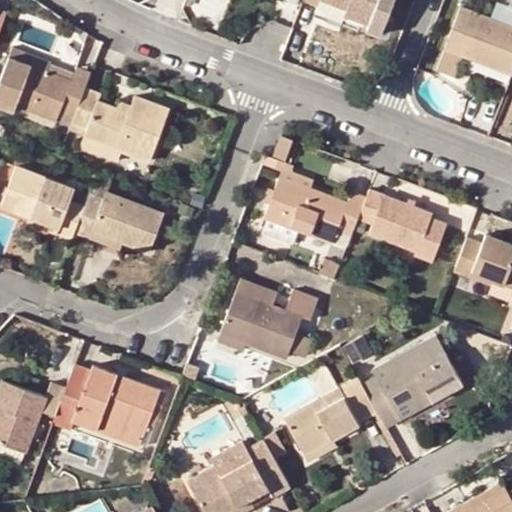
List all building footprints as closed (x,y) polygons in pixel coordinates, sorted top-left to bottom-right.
[(306,0),(317,4),(318,0),(322,0),(337,5),(346,8),(343,15),(343,16),(367,25),(376,0),(306,0)] [(394,0),(376,0),(367,25),(365,28),(381,34),(394,0)] [(346,8),(337,5),(335,11),(343,15),(346,8)] [(511,19),(508,26),(490,20),(459,8),(437,71),(452,76),(460,55),(511,74),(511,71),(511,19)] [(493,12),(490,20),(508,26),(511,19),(493,12)] [(8,57),(46,72),(49,64),(11,48),(8,57)] [(84,88),(88,79),(74,74),(71,81),(46,72),(8,57),(0,79),(0,90),(18,97),(16,106),(70,126),(84,88)] [(84,88),(70,126),(86,132),(84,138),(121,151),(149,162),(169,109),(135,97),(132,106),(129,113),(116,108),(98,102),(101,94),(84,88)] [(129,113),(132,106),(119,101),(116,108),(129,113)] [(291,140),(280,136),(273,156),(284,160),(291,140)] [(121,151),(84,138),(80,148),(118,162),(121,151)] [(58,229),(57,234),(71,239),(73,233),(90,189),(75,183),(74,188),(15,167),(0,207),(28,218),(58,229)] [(278,177),(309,189),(312,180),(281,169),(278,177)] [(109,182),(95,177),(90,189),(73,233),(88,238),(91,231),(122,242),(149,252),(164,214),(105,192),(109,182)] [(357,219),(364,199),(351,193),(346,203),(309,189),(278,177),(263,217),(266,219),(261,233),(292,245),(298,231),(332,244),(332,243),(337,230),(351,235),(357,219)] [(406,205),(368,190),(364,199),(357,219),(371,225),(368,233),(434,257),(446,224),(430,218),(431,215),(413,207),(406,205)] [(408,199),(406,205),(413,207),(415,202),(408,199)] [(58,229),(28,218),(25,223),(56,235),(57,234),(58,229)] [(332,243),(345,248),(351,235),(337,230),(332,243)] [(119,250),(122,242),(91,231),(88,238),(119,250)] [(465,238),(452,272),(468,278),(470,272),(492,280),(511,287),(511,245),(484,235),(480,244),(465,238)] [(320,274),(334,279),(339,265),(325,260),(320,274)] [(491,286),(492,280),(470,272),(468,278),(491,286)] [(235,293),(273,307),(279,290),(241,276),(235,293)] [(294,287),(285,312),(300,317),(310,321),(319,297),(294,287)] [(286,359),(300,317),(285,312),(273,307),(235,293),(220,334),(245,344),(286,359)] [(241,352),(245,344),(220,334),(216,343),(241,352)] [(386,428),(404,417),(398,406),(414,397),(421,408),(463,384),(435,336),(373,370),(376,378),(361,385),(377,413),(386,428)] [(72,422),(97,431),(101,420),(142,436),(159,391),(92,366),(90,371),(74,365),(66,387),(57,411),(73,417),(72,422)] [(361,385),(357,378),(283,419),(303,455),(332,439),(360,424),(358,423),(377,413),(361,385)] [(57,411),(66,387),(50,382),(45,397),(0,379),(0,443),(24,453),(40,411),(54,417),(57,411)] [(160,388),(159,391),(142,436),(139,444),(147,446),(167,391),(160,388)] [(404,417),(421,408),(414,397),(398,406),(404,417)] [(139,444),(142,436),(101,420),(97,431),(138,446),(139,444)] [(332,439),(303,455),(307,462),(336,446),(332,439)] [(289,486),(263,440),(245,450),(241,442),(210,460),(214,467),(187,482),(204,511),(230,511),(237,509),(233,502),(265,484),(268,490),(272,496),(289,486)] [(511,511),(511,499),(507,491),(502,482),(448,511),(511,511)] [(237,509),(230,511),(244,511),(254,507),(250,500),(268,490),(265,484),(233,502),(237,509)]
